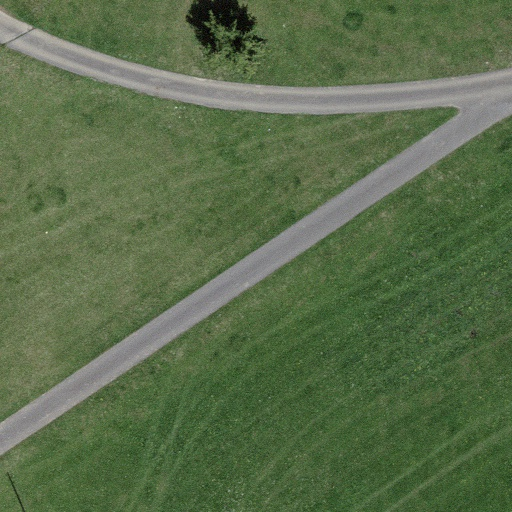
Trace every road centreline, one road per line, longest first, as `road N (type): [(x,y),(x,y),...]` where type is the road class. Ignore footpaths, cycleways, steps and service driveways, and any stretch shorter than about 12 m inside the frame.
road 1 (track): [(511,98),(0,441)]
road 2 (track): [(511,81),(347,100),(268,100),(106,69),(0,26)]
